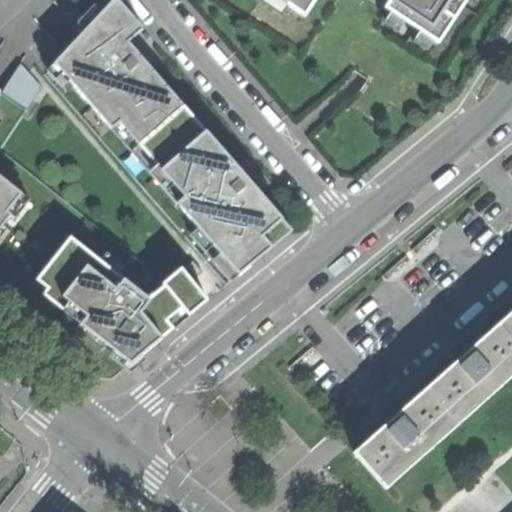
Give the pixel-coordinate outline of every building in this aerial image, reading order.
[(143,29),(116,0),(113,0),(54,63),(238,276),(292,232),(235,166),(145,62),(128,43),(143,29)] [(256,0),(282,17),(289,6),(279,0),(256,0)] [(279,0),(289,6),(305,17),(316,0),(279,0)] [(388,0),(384,8),(391,12),(405,22),(419,31),(412,41),(427,51),(434,41),(438,44),(466,0),(388,0)] [(398,32),(405,22),(391,12),(384,22),(398,32)] [(21,64),(2,93),(27,109),(41,87),(21,64)] [(0,229),(11,215),(15,218),(29,201),(0,177),(0,229)] [(46,288),(41,295),(126,361),(134,352),(138,347),(145,353),(207,301),(180,268),(162,284),(164,286),(147,299),(70,237),(36,280),(46,288)] [(193,261),(186,267),(195,278),(202,272),(193,261)] [(382,427),(353,453),(385,489),(511,376),(511,310),(469,349),(463,342),(456,348),(448,355),(454,363),(397,414),(390,407),(383,413),(376,419),(382,427)]
